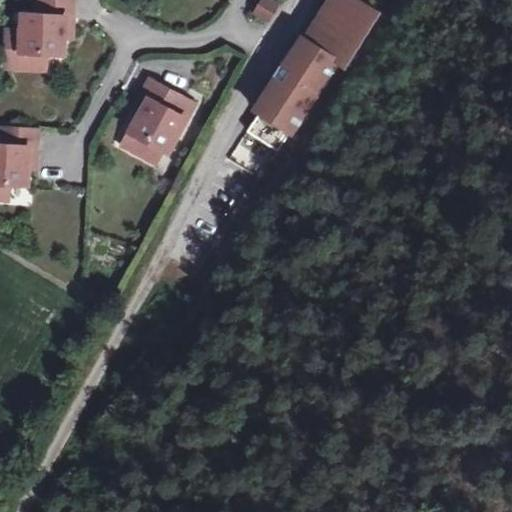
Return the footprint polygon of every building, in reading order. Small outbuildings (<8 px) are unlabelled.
[(66,56),(66,35),(66,15),(77,15),(77,0),(37,0),(37,26),(23,26),(23,46),(9,45),(9,57),(23,57),(23,73),(48,73),(49,56),(66,56)] [(367,14),(341,0),(335,0),(306,46),(297,42),(257,106),(260,108),(248,128),(279,147),(330,67),(338,70),(367,14)] [(268,22),(279,3),(273,0),(264,0),(257,16),(268,22)] [(77,35),(77,15),(66,15),(66,35),(77,35)] [(9,72),(23,73),(23,57),(9,57),(9,72)] [(132,110),(140,114),(156,84),(149,80),(132,110)] [(197,107),(156,84),(140,114),(129,133),(136,137),(130,147),(157,162),(163,151),(170,155),(197,107)] [(0,203),(9,205),(11,184),(28,185),(30,162),(31,147),(39,148),(40,134),(4,132),(2,154),(0,153),(0,203)] [(123,144),(130,147),(136,137),(129,133),(123,144)] [(37,162),(39,148),(31,147),(30,162),(37,162)]
